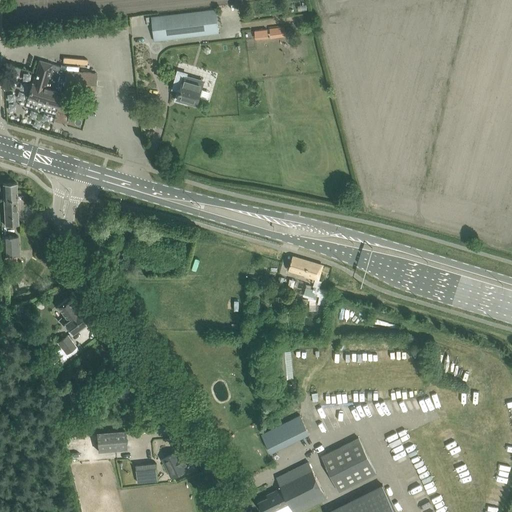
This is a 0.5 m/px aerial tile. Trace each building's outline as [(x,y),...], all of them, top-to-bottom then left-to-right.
[(151,17),(154,41),(218,33),(216,9),(151,17)] [(39,60),(36,69),(28,98),(58,107),(63,92),(64,91),(95,94),(96,73),(79,71),(79,67),(61,66),(60,67),(48,63),(39,60)] [(178,71),(173,89),(178,90),(175,100),(187,103),(188,100),(196,103),(198,96),(207,99),(209,92),(200,90),(203,81),(194,79),(186,76),(186,73),(178,71)] [(57,122),(69,124),(72,111),(60,108),(57,122)] [(84,126),(86,114),(75,113),(73,125),(84,126)] [(2,183),(5,225),(19,225),(16,182),(2,183)] [(18,236),(2,237),(3,255),(19,254),(18,236)] [(315,280),(318,281),(320,275),(322,265),(293,256),(292,259),(291,259),(291,260),(292,260),(288,270),(304,275),(303,277),(315,280)] [(306,287),(304,296),(317,300),(322,282),(318,281),(315,280),(312,289),(306,287)] [(67,298),(56,307),(67,321),(63,323),(71,333),(86,322),(67,298)] [(56,342),(66,355),(76,347),(67,334),(56,342)] [(284,377),(293,377),(292,351),(283,351),(284,377)] [(300,415),(271,429),(262,434),(271,453),(309,434),(300,415)] [(95,432),(97,452),(126,450),(124,430),(95,432)] [(359,437),(321,455),(338,488),(339,488),(340,490),(376,472),(359,437)] [(162,457),(170,473),(171,476),(186,469),(185,466),(196,461),(191,448),(180,453),(178,449),(162,457)] [(136,464),(138,483),(158,481),(156,462),(136,464)] [(296,511),(327,497),(309,462),(286,474),(277,479),(283,490),(278,493),(276,490),(267,495),(269,497),(259,502),(263,511),(268,511),(289,502),(293,511),(296,511)] [(327,511),(396,511),(382,484),(327,511)]
